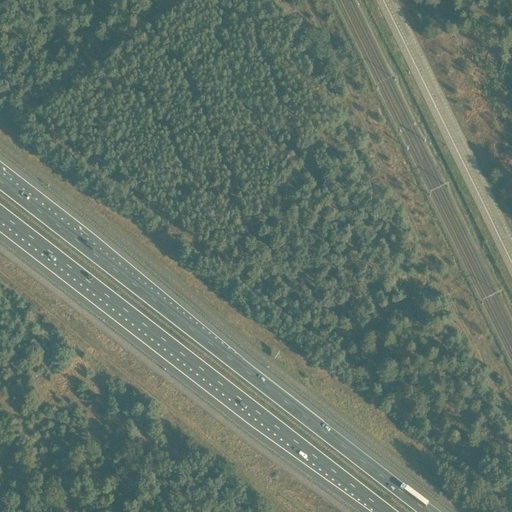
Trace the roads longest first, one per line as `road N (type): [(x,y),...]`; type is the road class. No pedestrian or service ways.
road 1 (motorway): [(422,511),(0,183)]
road 2 (motorway): [(0,213),(385,511)]
road 3 (tertiary): [(388,0),(511,252)]
